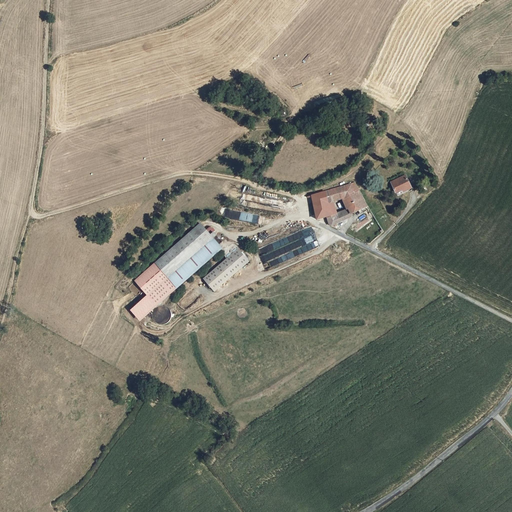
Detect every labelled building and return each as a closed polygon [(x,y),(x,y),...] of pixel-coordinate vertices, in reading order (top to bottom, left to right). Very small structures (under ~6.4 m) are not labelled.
[(404,189),(406,192),(413,189),(407,175),(390,182),(395,192),(404,189)] [(332,214),(330,205),(335,203),(344,200),(348,209),(352,214),(369,207),(356,183),(311,194),(314,204),(316,214),(317,220),(326,216),(332,214)] [(244,207),(282,214),(284,201),(246,194),(244,207)] [(348,209),(343,210),(346,215),(348,220),(354,218),(352,214),(348,209)] [(329,221),(346,215),(343,210),(338,212),(337,212),(332,214),(326,216),(329,221)] [(348,220),(346,215),(329,221),(332,226),(348,220)] [(201,224),(155,264),(176,288),(222,249),(218,244),(212,237),(201,224)] [(264,268),(310,252),(307,243),(314,241),(309,229),(256,248),(259,255),(269,252),(272,260),(262,263),(264,268)] [(212,237),(218,244),(222,241),(215,234),(212,237)] [(238,249),(204,279),(214,290),(248,261),(238,249)] [(176,288),(155,264),(134,281),(147,295),(156,306),(176,288)] [(195,287),(179,300),(186,308),(202,295),(195,287)] [(139,320),(156,306),(147,295),(130,309),(139,320)]
